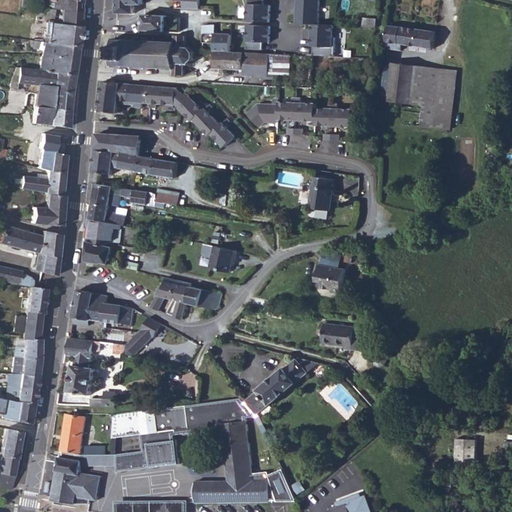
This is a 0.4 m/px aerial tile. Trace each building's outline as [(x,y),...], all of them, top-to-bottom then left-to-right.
[(21,0),(21,9),(31,9),(31,0),(21,0)] [(84,0),(53,0),(54,1),(58,1),(57,10),(64,10),(84,11),(84,0)] [(143,0),(116,0),(117,15),(133,15),(134,7),(143,7),(143,0)] [(265,0),(248,0),(247,21),(270,22),(271,5),(265,5),(265,0)] [(320,0),(300,0),(301,1),(298,1),(296,23),(313,24),(319,24),(320,0)] [(198,4),(181,3),(181,11),(197,12),(198,4)] [(52,23),(50,44),(81,46),(84,11),(64,10),(63,24),(52,23)] [(143,17),(142,33),(165,34),(166,20),(166,19),(143,17)] [(178,20),(166,20),(165,34),(178,35),(178,20)] [(319,24),(313,24),(312,46),(314,46),(314,55),(335,56),(336,37),(334,37),(334,25),(319,24)] [(271,26),(248,25),(247,49),(264,50),(264,42),(270,42),(271,26)] [(370,28),(370,37),(382,37),(383,28),(370,28)] [(441,34),(391,29),(389,54),(405,55),(406,47),(441,49),(441,34)] [(204,36),(203,55),(213,55),(213,36),(204,36)] [(213,36),(213,55),(233,56),(233,37),(213,36)] [(171,71),(171,77),(183,77),(184,66),(186,66),(189,65),(193,61),(193,58),(191,53),(185,51),(186,39),(173,38),(173,45),(114,42),(112,68),(171,71)] [(50,44),(33,43),(32,50),(46,51),(45,60),(80,62),(81,50),(81,46),(50,44)] [(288,81),(288,59),(233,56),(213,55),(212,62),(212,72),(242,74),(241,79),(267,80),(267,78),(275,80),(288,81)] [(80,62),(45,60),(44,72),(59,73),(79,74),(80,62)] [(389,104),(432,107),(433,71),(391,69),(389,104)] [(59,73),(44,72),(17,71),(14,87),(41,89),(58,90),(59,73)] [(430,130),(444,131),(447,73),(433,71),(432,107),(430,130)] [(77,92),(79,74),(59,73),(58,90),(77,92)] [(466,74),(451,73),(447,73),(444,131),(448,131),(460,132),(466,74)] [(143,105),(144,87),(103,84),(100,115),(118,116),(119,103),(135,104),(134,109),(141,109),(141,105),(143,105)] [(176,90),(144,87),(143,105),(149,105),(149,109),(155,110),(155,106),(175,107),(175,106),(176,91),(176,90)] [(58,90),(41,89),(39,105),(57,107),(75,110),(75,104),(77,92),(58,90)] [(183,96),(176,91),(175,106),(180,108),(190,98),(186,94),(183,96)] [(180,108),(179,109),(193,122),(195,120),(208,106),(205,103),(200,108),(190,98),(180,108)] [(288,105),(275,105),(275,122),(293,121),(293,100),(288,100),(288,105)] [(297,100),(293,100),(293,121),(313,121),(313,110),(313,105),(297,105),(297,100)] [(244,118),(257,130),(262,125),(275,125),(275,122),(275,105),(275,101),(270,101),(270,108),(255,108),(244,118)] [(210,104),(208,106),(195,120),(211,135),(213,133),(221,124),(208,112),(212,107),(210,104)] [(326,110),(313,110),(313,121),(313,126),(330,126),(330,104),(325,104),(326,110)] [(330,104),(330,126),(350,126),(350,109),(334,110),(334,104),(330,104)] [(39,105),(38,119),(37,124),(55,126),(57,107),(39,105)] [(73,128),(75,110),(57,107),(55,126),(73,128)] [(231,120),(228,117),(221,124),(213,133),(226,146),(237,135),(226,125),(231,120)] [(0,135),(9,137),(11,128),(14,128),(14,125),(0,124),(0,135)] [(58,135),(44,133),(42,148),(52,151),(50,170),(67,173),(69,153),(56,151),(58,135)] [(116,135),(113,149),(124,151),(127,137),(116,135)] [(124,151),(144,154),(152,155),(161,156),(162,146),(156,145),(156,141),(127,137),(124,151)] [(113,149),(98,147),(95,172),(115,174),(117,167),(142,171),(144,154),(124,151),(113,149)] [(144,154),(142,171),(179,178),(182,160),(161,156),(152,155),(144,154)] [(67,173),(50,170),(49,179),(25,176),(23,188),(46,192),(65,194),(67,173)] [(16,176),(15,188),(23,188),(25,176),(16,176)] [(334,211),(336,194),(337,191),(338,179),(315,176),(315,186),(317,186),(317,189),(315,207),(334,211)] [(115,187),(97,184),(95,203),(122,207),(124,194),(115,193),(115,187)] [(159,194),(138,190),(137,199),(158,203),(159,194)] [(46,192),(45,206),(53,206),(53,208),(64,209),(65,195),(65,194),(46,192)] [(158,208),(158,203),(137,199),(135,210),(157,214),(158,208)] [(118,206),(95,203),(92,219),(110,223),(123,225),(127,226),(128,216),(117,214),(118,206)] [(45,206),(33,206),(32,221),(44,223),(44,225),(62,226),(64,209),(53,208),(53,206),(45,206)] [(110,223),(92,219),(91,219),(90,220),(89,227),(90,228),(91,228),(89,242),(115,245),(116,230),(123,230),(123,225),(110,223)] [(41,253),(45,231),(42,231),(41,231),(0,224),(0,244),(38,252),(41,253)] [(64,233),(45,231),(41,253),(38,252),(35,271),(58,274),(61,254),(64,233)] [(89,242),(87,259),(113,262),(115,245),(89,242)] [(239,250),(206,244),(204,253),(206,255),(215,257),(213,267),(232,271),(235,257),(237,257),(239,250)] [(144,256),(130,255),(129,265),(142,266),(144,256)] [(341,293),(347,269),(323,263),(318,279),(322,280),(320,286),(332,289),(332,292),(341,293)] [(44,289),(44,284),(39,284),(33,279),(24,277),(25,274),(0,267),(0,278),(4,279),(34,286),(32,303),(30,314),(29,318),(21,318),(18,333),(27,334),(27,340),(28,340),(41,342),(44,316),(46,316),(50,290),(44,289)] [(165,287),(160,297),(170,299),(178,301),(182,279),(171,276),(167,288),(165,287)] [(182,279),(178,301),(182,301),(179,314),(178,315),(187,318),(191,302),(194,285),(195,281),(182,279)] [(194,285),(191,302),(218,308),(222,307),(224,304),(228,293),(194,285)] [(80,289),(75,316),(76,316),(76,323),(91,325),(92,318),(93,319),(94,317),(141,324),(143,312),(131,305),(110,303),(111,294),(80,289)] [(160,297),(153,310),(162,314),(170,299),(160,297)] [(163,324),(150,317),(144,328),(128,345),(127,353),(137,355),(154,337),(156,338),(163,324)] [(362,349),(365,327),(324,322),(322,341),(344,344),(344,347),(362,349)] [(98,341),(72,337),(71,339),(70,353),(69,355),(77,356),(76,366),(74,366),(70,391),(92,393),(96,368),(90,367),(90,358),(93,359),(94,351),(100,352),(103,341),(98,341)] [(40,360),(43,342),(41,342),(28,340),(25,358),(40,360)] [(103,341),(100,352),(126,356),(127,353),(128,345),(103,341)] [(37,377),(40,360),(25,358),(16,357),(13,373),(21,375),(37,377)] [(323,363),(301,358),(290,369),(288,367),(262,390),(263,392),(248,405),(261,418),(275,405),(277,407),(302,385),(300,383),(323,363)] [(15,386),(36,389),(37,377),(21,375),(20,382),(16,381),(15,386)] [(17,401),(33,403),(36,389),(15,386),(13,386),(13,392),(18,393),(17,401)] [(112,404),(112,406),(116,407),(117,392),(106,391),(106,399),(105,403),(112,404)] [(30,423),(33,403),(17,401),(0,397),(0,418),(7,421),(10,421),(29,424),(30,423)] [(92,398),(92,406),(112,406),(112,404),(105,403),(106,399),(92,398)] [(259,480),(251,419),(242,399),(201,404),(192,405),(120,411),(121,435),(125,435),(149,435),(149,452),(125,452),(125,463),(127,463),(126,469),(153,468),(153,466),(155,466),(155,467),(180,466),(179,442),(176,442),(176,437),(223,430),(229,479),(201,480),(196,485),(195,492),(196,500),(204,503),(273,503),(269,482),(269,480),(259,480)] [(69,414),(65,450),(84,452),(88,415),(69,414)] [(3,487),(18,489),(27,430),(12,428),(6,465),(0,464),(0,479),(4,480),(3,487)] [(457,439),(456,461),(476,462),(477,440),(457,439)] [(91,444),(90,452),(111,453),(111,444),(91,444)] [(505,470),(504,445),(484,446),(484,471),(505,470)] [(84,452),(65,450),(63,457),(85,460),(85,464),(125,463),(125,452),(121,452),(111,453),(90,452),(84,452)] [(63,457),(56,501),(79,504),(94,502),(94,497),(101,498),(104,475),(84,472),(85,464),(85,460),(63,457)] [(274,481),(269,482),(273,503),(281,501),(274,481)] [(338,507),(326,510),(326,511),(369,511),(365,497),(360,499),(359,495),(344,500),(344,501),(345,504),(338,507)] [(119,501),(118,511),(191,511),(191,501),(119,501)]
